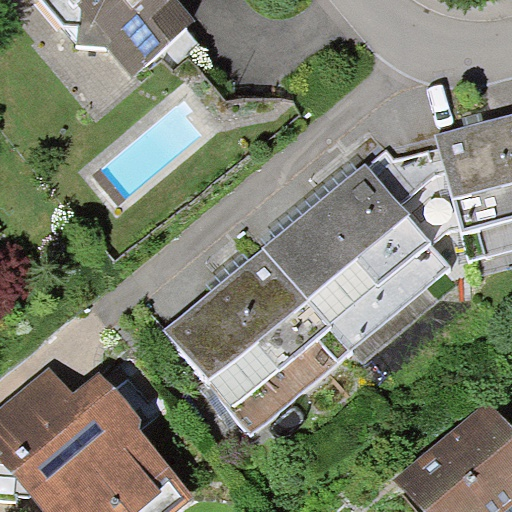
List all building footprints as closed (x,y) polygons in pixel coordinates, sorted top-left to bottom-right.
[(60,0),(124,82),(194,28),(177,7),(185,0),(60,0)] [(511,116),(438,136),(473,268),(511,257),(511,116)] [(362,167),(162,338),(249,439),(449,268),(362,167)] [(70,395),(45,367),(0,405),(0,436),(5,443),(0,447),(0,457),(47,511),(177,511),(193,499),(89,379),(70,395)] [(395,484),(418,511),(511,511),(511,439),(486,409),(395,484)]
